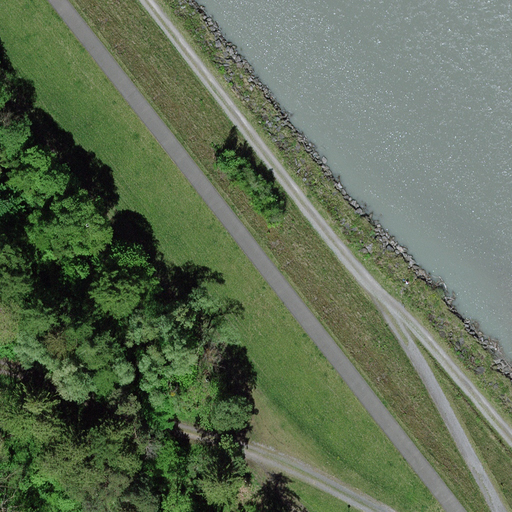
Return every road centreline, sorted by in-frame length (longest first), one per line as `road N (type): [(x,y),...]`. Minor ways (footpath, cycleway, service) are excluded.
road 1 (track): [(57,0),(456,511)]
road 2 (track): [(156,0),(365,279),(498,511)]
road 3 (track): [(0,365),(135,384),(380,511)]
road 4 (track): [(511,441),(406,317)]
